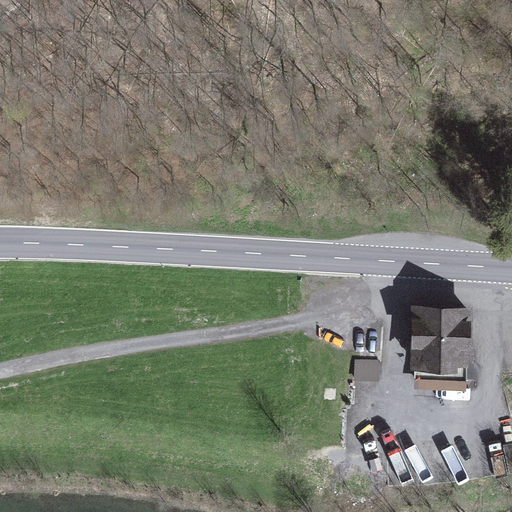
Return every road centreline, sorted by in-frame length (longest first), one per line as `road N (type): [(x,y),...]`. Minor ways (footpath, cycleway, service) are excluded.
road 1 (secondary): [(511,268),(0,242)]
road 2 (unknown): [(477,406),(485,396),(490,267)]
